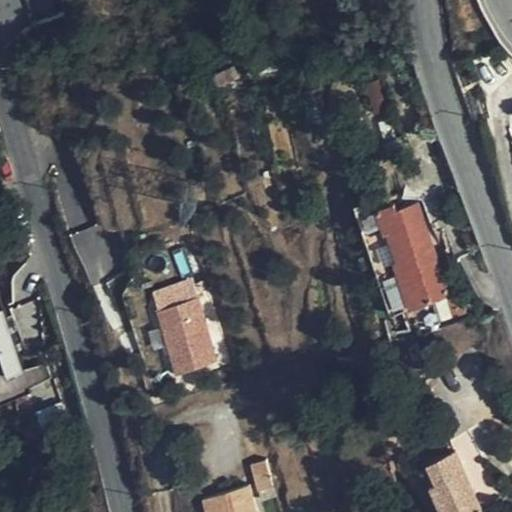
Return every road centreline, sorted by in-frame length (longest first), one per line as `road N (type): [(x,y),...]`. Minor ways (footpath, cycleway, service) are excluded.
road 1 (tertiary): [(0,80),(130,511)]
road 2 (tertiary): [(511,280),(452,116),(426,0)]
